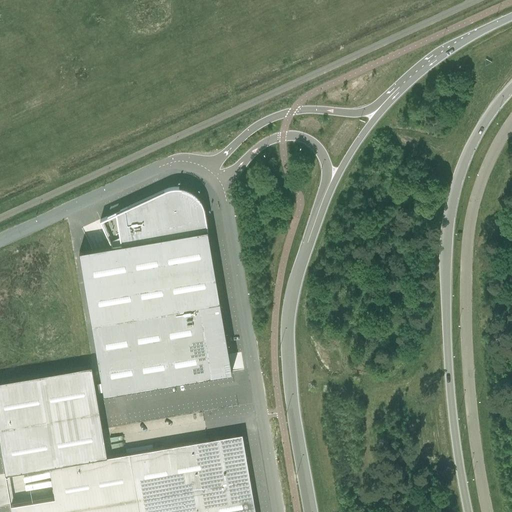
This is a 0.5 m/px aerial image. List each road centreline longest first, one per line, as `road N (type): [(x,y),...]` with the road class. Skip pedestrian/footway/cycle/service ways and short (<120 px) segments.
road 1 (secondary): [(467,511),(453,436),(445,238),(466,156),(511,90)]
road 2 (unclassified): [(487,511),(467,373),(465,276),(471,211),(511,123)]
road 3 (unclassified): [(277,511),(221,185)]
road 4 (secondary): [(327,193),(287,316),(288,375),(311,511)]
road 5 (unclassified): [(206,170),(166,163),(0,242)]
road 6 (unclassified): [(385,106),(274,116),(206,170)]
road 7 (unclassified): [(221,185),(254,150),(293,136),(318,149),(327,193)]
road 8 (secondary): [(511,18),(453,49),(385,106)]
